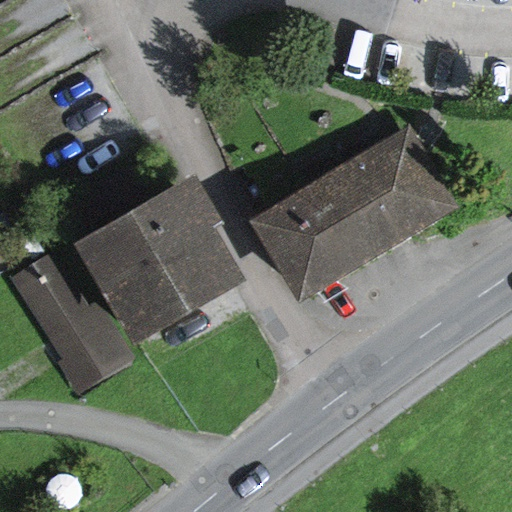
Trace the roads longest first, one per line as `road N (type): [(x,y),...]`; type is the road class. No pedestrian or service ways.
road 1 (tertiary): [(511,271),(317,407),(187,511)]
road 2 (residential): [(511,29),(466,29),(331,0)]
